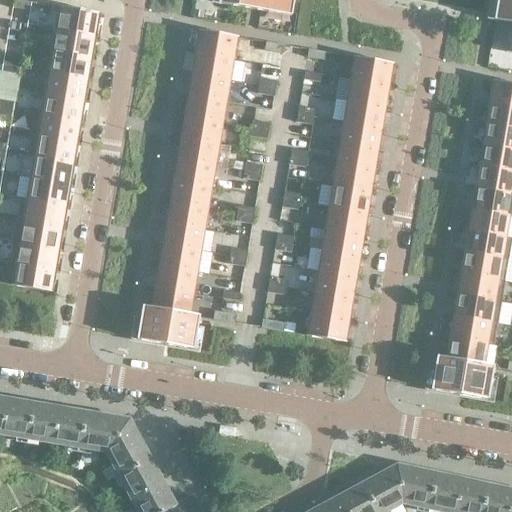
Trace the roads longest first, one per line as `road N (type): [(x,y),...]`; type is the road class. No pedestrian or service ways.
road 1 (residential): [(366,421),(435,29),(357,8),(357,0)]
road 2 (residential): [(71,369),(131,0)]
road 3 (residential): [(324,413),(71,369)]
road 4 (residential): [(511,447),(366,421)]
road 5 (residential): [(271,511),(309,491),(324,413)]
